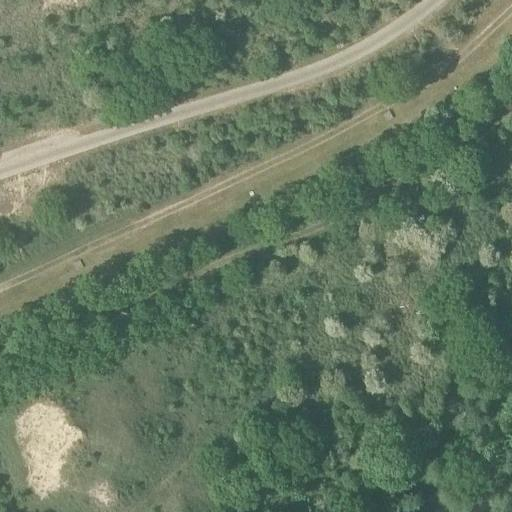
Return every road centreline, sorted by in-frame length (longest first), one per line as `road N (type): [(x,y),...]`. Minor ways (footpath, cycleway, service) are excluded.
road 1 (track): [(0,287),(424,90),(511,11)]
road 2 (track): [(0,358),(336,216),(511,103)]
road 3 (track): [(0,172),(353,56),(422,0)]
